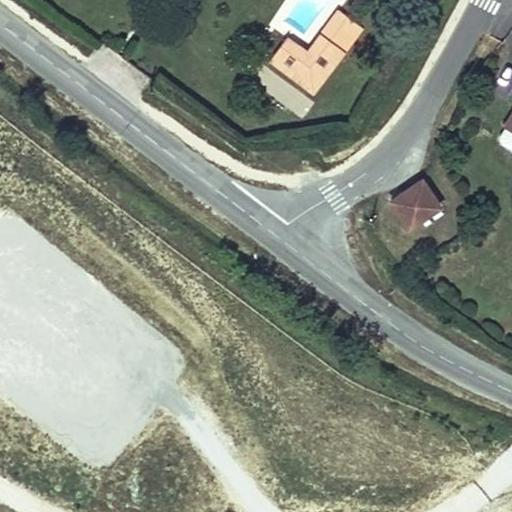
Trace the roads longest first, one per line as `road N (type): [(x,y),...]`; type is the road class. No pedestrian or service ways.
road 1 (tertiary): [(276,235),(0,25)]
road 2 (tertiary): [(276,235),(408,127),(484,0)]
road 3 (tertiary): [(511,392),(400,330),(276,235)]
